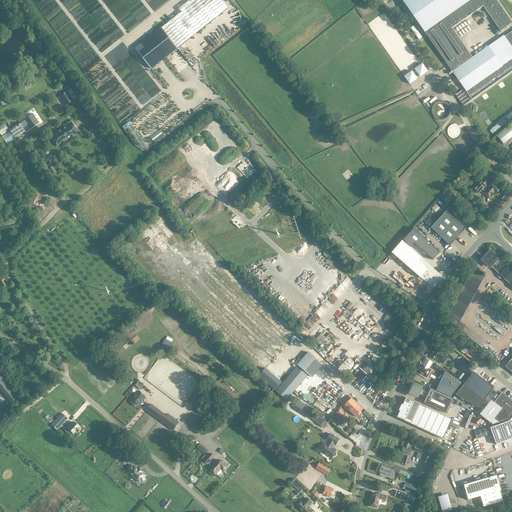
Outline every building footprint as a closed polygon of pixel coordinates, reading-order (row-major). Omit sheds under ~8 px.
[(196,0),(161,28),(177,48),(222,13),(212,0),(196,0)] [(408,0),(404,3),(404,2),(403,2),(472,100),(511,72),(511,31),(505,37),(505,38),(504,39),(507,43),(509,42),(511,46),(511,49),(498,59),(490,47),(474,59),(453,29),(484,7),(501,31),(511,23),(511,21),(496,0),(408,0)] [(151,69),(177,48),(161,28),(135,49),(151,69)] [(419,74),(427,68),(421,60),(413,66),(419,74)] [(402,73),(408,81),(416,76),(411,67),(402,73)] [(71,89),(67,92),(61,96),(66,105),(77,98),(71,89)] [(83,108),(80,111),(85,120),(89,117),(83,108)] [(33,114),(31,115),(25,119),(25,120),(30,128),(38,123),(33,114)] [(25,120),(19,124),(25,132),(30,128),(25,120)] [(0,133),(1,136),(9,131),(3,122),(0,124),(0,133)] [(78,133),(71,123),(65,127),(64,126),(57,131),(57,132),(51,136),(57,146),(78,133)] [(19,124),(17,125),(9,130),(15,139),(25,132),(19,124)] [(511,137),(511,124),(497,136),(503,144),(511,137)] [(486,175),(492,180),(495,177),(488,172),(486,175)] [(489,198),(494,193),(494,192),(488,187),(482,181),(474,189),(478,193),(483,189),(485,191),(483,193),(489,198)] [(493,181),(488,187),(494,192),(494,193),(496,194),(501,188),(496,184),(493,181)] [(465,229),(446,211),(431,228),(450,246),(465,229)] [(415,243),(433,260),(440,252),(414,228),(403,240),(411,247),(415,243)] [(402,241),(391,253),(419,278),(426,270),(417,262),(421,258),(402,241)] [(511,286),(511,269),(493,251),(484,261),(511,286)] [(471,274),(470,274),(445,318),(457,328),(484,278),(475,271),(471,274)] [(9,286),(3,277),(0,279),(0,285),(2,289),(3,289),(9,286)] [(317,316),(312,311),(301,323),(306,328),(317,316)] [(393,329),(394,326),(397,328),(399,323),(397,321),(392,318),(384,331),(392,336),(395,330),(393,329)] [(460,328),(481,345),(485,340),(464,323),(460,328)] [(321,337),(325,343),(330,339),(327,336),(330,333),(329,331),(321,337)] [(170,349),(174,344),(167,340),(164,345),(170,349)] [(448,357),(446,355),(443,353),(443,352),(444,352),(444,351),(443,351),(438,346),(437,346),(437,347),(430,355),(430,356),(431,356),(436,360),(437,361),(437,360),(443,364),(448,357)] [(298,366),(309,374),(312,378),(323,365),(308,353),(298,365),(298,366)] [(426,359),(421,368),(420,367),(417,373),(426,378),(431,370),(428,369),(431,363),(426,359)] [(458,369),(466,375),(472,367),(464,361),(458,369)] [(309,374),(298,366),(283,384),(276,391),(287,400),(309,374)] [(0,389),(11,403),(19,397),(0,372),(0,389)] [(445,372),(437,391),(450,397),(461,383),(445,372)] [(479,407),(494,388),(474,372),(456,394),(461,399),(479,407)] [(419,395),(426,398),(429,392),(422,389),(423,387),(412,382),(412,383),(411,383),(410,383),(410,384),(410,385),(410,386),(411,386),(409,389),(407,392),(407,391),(407,392),(409,394),(412,396),(415,397),(418,397),(419,395)] [(426,398),(424,403),(447,414),(454,399),(430,389),(429,392),(426,398)] [(139,391),(131,400),(137,405),(145,396),(139,391)] [(494,419),(502,409),(511,415),(511,413),(511,401),(502,393),(494,402),(491,400),(480,414),(491,423),(494,419)] [(355,417),(363,408),(351,398),(344,406),(355,417)] [(397,417),(450,441),(459,422),(408,398),(404,408),(400,407),(399,410),(400,411),(397,417)] [(314,411),(299,401),(294,409),(308,419),(314,411)] [(168,414),(167,416),(151,404),(146,411),(162,423),(172,431),(179,422),(168,414)] [(345,413),(340,408),(331,417),(338,423),(339,421),(341,423),(344,420),(349,415),(345,412),(345,413)] [(502,409),(494,419),(499,422),(508,419),(511,415),(502,409)] [(372,417),(364,410),(362,413),(369,419),(372,417)] [(56,430),(67,419),(62,414),(51,425),(56,430)] [(511,424),(509,420),(490,428),(496,445),(511,439),(511,424)] [(67,428),(64,430),(70,435),(72,433),(73,433),(75,431),(77,432),(80,429),(79,427),(73,422),(71,425),(70,424),(67,428)] [(336,454),(335,453),(337,450),(333,448),(335,445),(339,439),(330,434),(327,440),(329,441),(327,445),(326,444),(321,452),(332,458),(333,456),(334,456),(335,456),(336,455),(336,454)] [(412,449),(414,449),(415,445),(403,441),(402,446),(403,446),(402,452),(410,455),(412,449)] [(422,453),(423,448),(424,448),(415,445),(414,449),(413,451),(422,453)] [(430,464),(434,456),(431,455),(432,453),(428,451),(422,462),(427,464),(428,463),(430,464)] [(137,457),(133,453),(128,458),(132,462),(137,457)] [(208,456),(204,461),(207,464),(212,459),(208,456)] [(218,460),(215,463),(221,469),(224,472),(228,466),(222,461),(221,462),(218,460)] [(216,475),(221,469),(215,463),(209,469),(216,475)] [(320,463),(316,468),(328,475),(331,470),(320,463)] [(139,482),(141,481),(142,481),(143,481),(144,481),(144,480),(145,479),(144,478),(144,477),(145,476),(141,473),(142,472),(138,469),(134,466),(133,467),(131,465),(128,469),(130,471),(134,474),(132,476),(135,480),(136,479),(139,482)] [(392,470),(382,465),(379,472),(381,473),(380,475),(386,478),(387,476),(389,476),(390,473),(392,474),(394,471),(392,470)] [(462,485),(467,500),(479,497),(481,507),(487,505),(487,506),(491,505),(490,504),(501,501),(498,491),(500,491),(498,487),(500,486),(497,475),(462,485)] [(323,494),(326,495),(326,496),(329,498),(330,496),(331,496),(333,489),(330,488),(326,486),(323,494)] [(299,496),(303,491),(299,487),(295,492),(299,496)] [(398,492),(395,497),(412,504),(415,499),(398,492)] [(378,501),(378,499),(386,501),(387,496),(381,495),(381,494),(379,494),(379,495),(373,493),(372,499),(371,499),(370,506),(377,508),(378,501)] [(448,494),(438,497),(442,511),(448,511),(453,511),(448,494)] [(306,511),(310,509),(308,507),(312,503),(307,498),(303,503),(302,502),(296,508),(300,511),(302,511),(306,511)]
